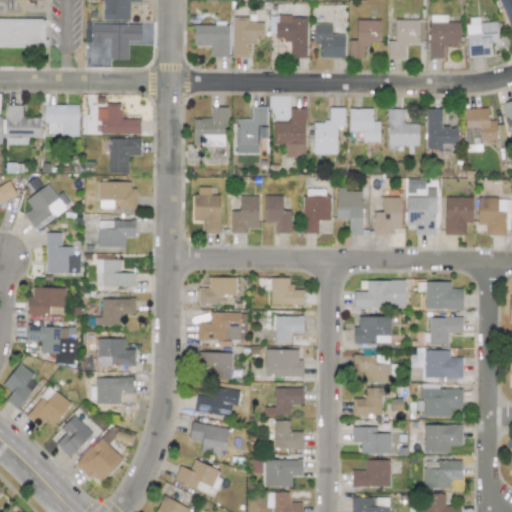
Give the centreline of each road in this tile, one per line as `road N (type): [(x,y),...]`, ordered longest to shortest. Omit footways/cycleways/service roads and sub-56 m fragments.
road 1 (tertiary): [(120,511),(158,449),(170,389),(173,0)]
road 2 (residential): [(0,78),(466,84)]
road 3 (residential): [(503,511),(489,490),(491,262)]
road 4 (residential): [(326,511),(330,259)]
road 5 (residential): [(330,259),(511,262)]
road 6 (residential): [(330,259),(172,260)]
